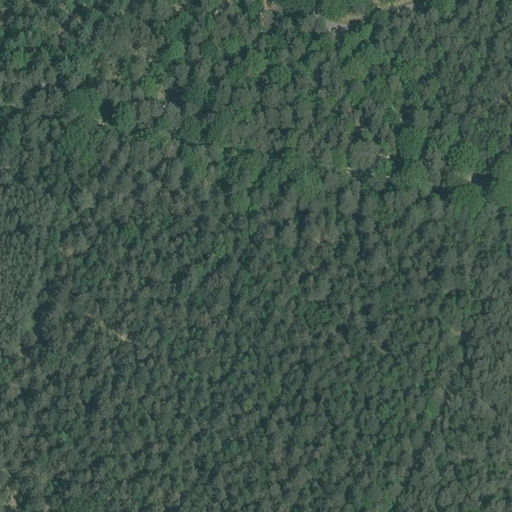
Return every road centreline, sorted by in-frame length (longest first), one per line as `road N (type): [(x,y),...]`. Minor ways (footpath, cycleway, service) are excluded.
road 1 (track): [(183,108),(435,160)]
road 2 (track): [(401,511),(476,335)]
road 3 (track): [(183,108),(0,79)]
road 4 (unclassified): [(441,0),(328,36),(297,0)]
road 5 (track): [(435,160),(328,36)]
road 6 (track): [(183,108),(222,96),(328,36)]
